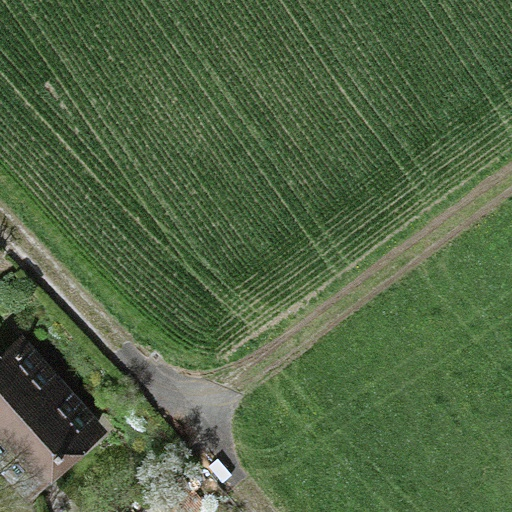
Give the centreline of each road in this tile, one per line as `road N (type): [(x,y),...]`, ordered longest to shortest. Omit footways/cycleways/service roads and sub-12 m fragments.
road 1 (track): [(185,422),(511,178)]
road 2 (track): [(0,224),(260,511)]
